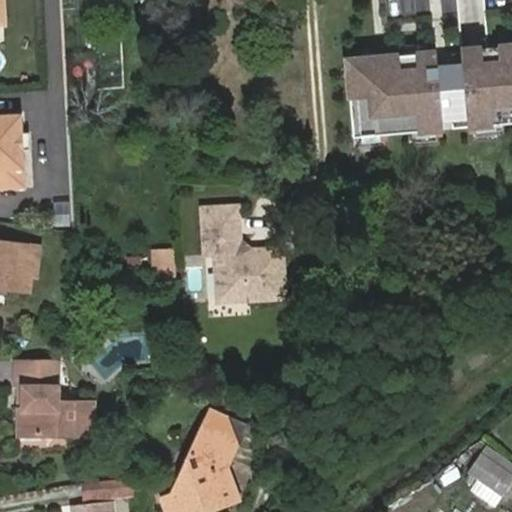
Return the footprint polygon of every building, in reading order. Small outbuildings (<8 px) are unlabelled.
[(511,47),(476,50),(464,51),(466,67),(442,69),(441,52),(368,57),(366,59),(360,59),(361,67),(351,67),(355,133),(384,132),(384,138),(387,138),(386,132),(438,128),(439,135),(442,134),(441,117),(469,115),(470,125),(473,124),(473,131),(475,131),(475,125),(511,121),(511,47)] [(27,110),(0,111),(0,186),(31,185),(29,147),(24,147),(24,133),(28,133),(27,110)] [(35,132),(28,133),(24,133),(24,147),(29,147),(36,147),(35,132)] [(237,206),(203,209),(211,317),(252,313),(251,299),(286,295),(282,246),(241,250),(237,206)] [(0,289),(7,291),(7,287),(29,291),(31,275),(35,275),(39,246),(0,240),(0,289)] [(149,247),(150,282),(176,282),(174,246),(149,247)] [(22,390),(22,410),(18,410),(18,435),(92,435),(91,403),(57,403),(56,362),(13,363),(13,389),(22,390)] [(210,407),(169,493),(160,496),(166,511),(191,511),(193,509),(235,492),(224,464),(244,423),(210,407)] [(474,479),(505,499),(511,488),(511,482),(486,463),(474,479)] [(85,498),(135,490),(132,476),(83,484),(85,498)] [(112,511),(111,499),(73,502),(73,511),(112,511)]
